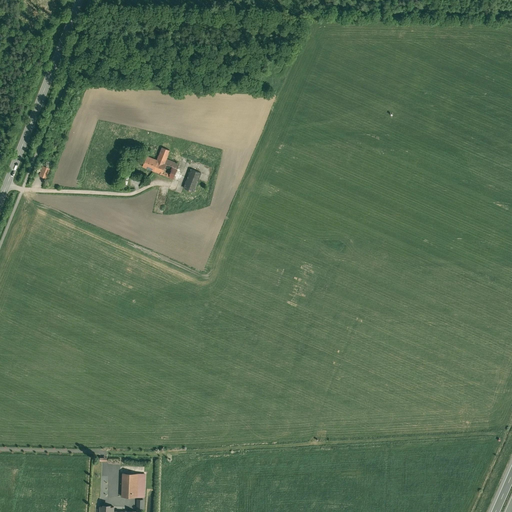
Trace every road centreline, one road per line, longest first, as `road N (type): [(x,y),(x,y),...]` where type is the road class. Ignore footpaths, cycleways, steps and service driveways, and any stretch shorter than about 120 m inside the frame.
road 1 (track): [(103,452),(487,434)]
road 2 (primary): [(0,200),(79,0)]
road 3 (track): [(336,0),(346,10),(507,9)]
